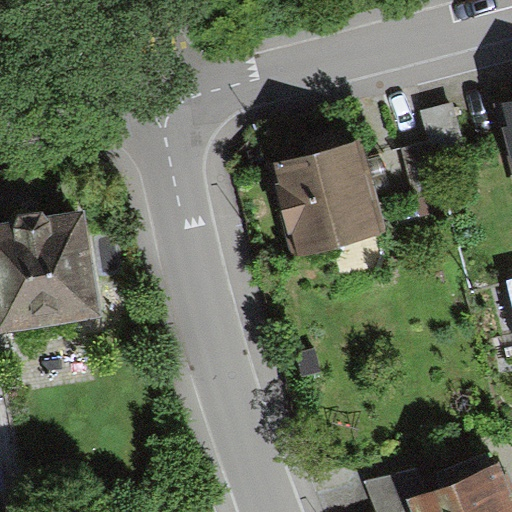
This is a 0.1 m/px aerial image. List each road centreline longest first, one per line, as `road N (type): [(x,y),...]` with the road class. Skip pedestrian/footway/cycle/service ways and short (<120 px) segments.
road 1 (residential): [(274,511),(217,350),(158,105)]
road 2 (residential): [(158,105),(511,16)]
road 3 (residential): [(0,129),(158,105)]
